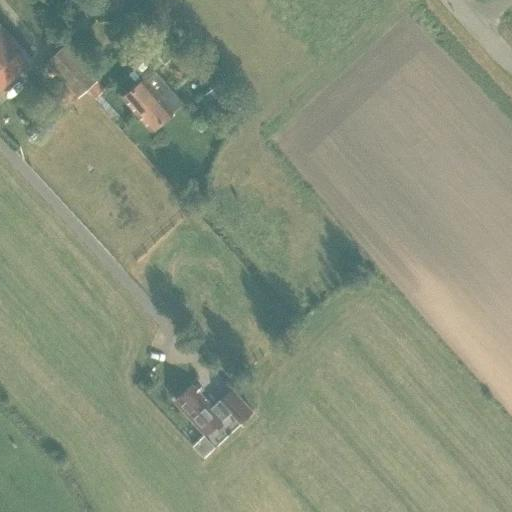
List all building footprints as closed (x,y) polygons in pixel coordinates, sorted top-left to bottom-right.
[(0,84),(31,56),(2,24),(0,26),(0,84)] [(137,112),(168,84),(155,70),(172,54),(152,31),(136,44),(143,52),(122,70),(134,84),(122,95),(137,112)] [(77,96),(96,79),(98,78),(67,42),(46,59),(77,96)] [(241,102),(221,79),(203,93),(223,117),(241,102)] [(137,112),(151,128),(173,110),(172,109),(182,101),(168,84),(137,112)] [(203,282),(194,291),(207,306),(217,297),(203,282)] [(224,418),(192,384),(175,399),(207,433),(224,418)] [(240,421),(252,410),(232,388),(220,400),(240,421)]
